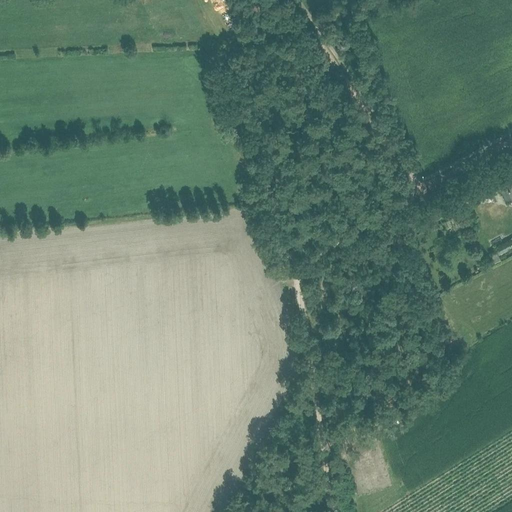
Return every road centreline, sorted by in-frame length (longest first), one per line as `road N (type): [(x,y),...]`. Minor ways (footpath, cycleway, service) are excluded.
road 1 (track): [(337,511),(299,284),(325,247),(417,196)]
road 2 (unclassified): [(417,196),(286,0)]
